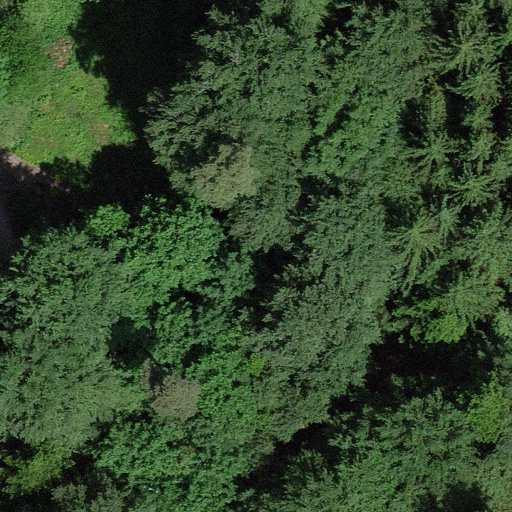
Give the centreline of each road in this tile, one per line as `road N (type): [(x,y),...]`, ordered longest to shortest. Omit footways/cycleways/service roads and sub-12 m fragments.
road 1 (track): [(0,164),(195,282),(367,436),(437,511)]
road 2 (track): [(0,233),(128,511)]
